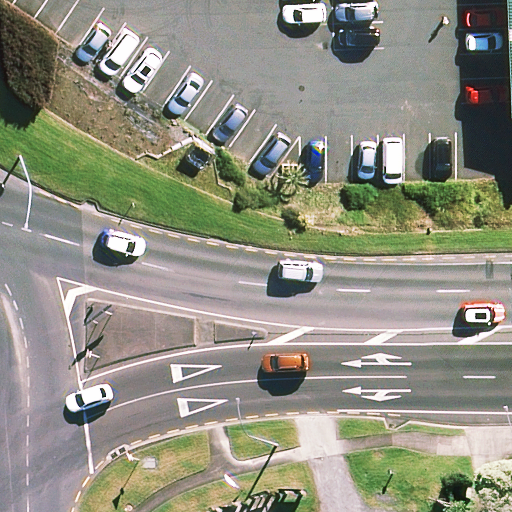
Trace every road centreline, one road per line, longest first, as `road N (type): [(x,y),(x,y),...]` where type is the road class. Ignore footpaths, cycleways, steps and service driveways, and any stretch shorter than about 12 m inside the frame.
road 1 (trunk): [(0,223),(265,304),(450,335)]
road 2 (trunk): [(450,335),(280,376),(141,398),(30,439)]
road 3 (trunk): [(0,269),(24,329),(30,439)]
